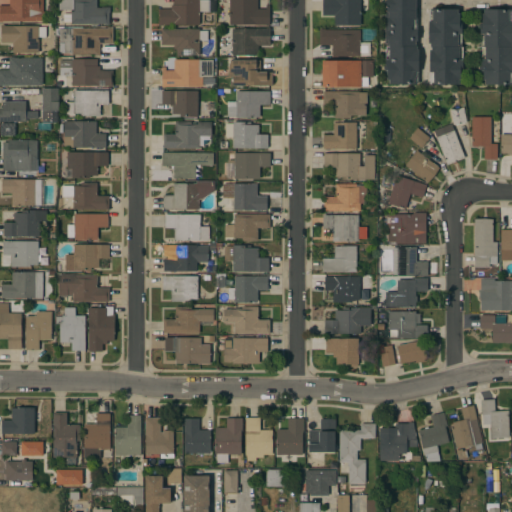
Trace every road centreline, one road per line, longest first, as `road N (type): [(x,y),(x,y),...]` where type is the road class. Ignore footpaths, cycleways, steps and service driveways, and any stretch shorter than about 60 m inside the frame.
road 1 (residential): [(511,370),(388,393),(0,380)]
road 2 (residential): [(299,0),(296,388)]
road 3 (residential): [(139,0),(136,383)]
road 4 (residential): [(456,192),(455,375)]
